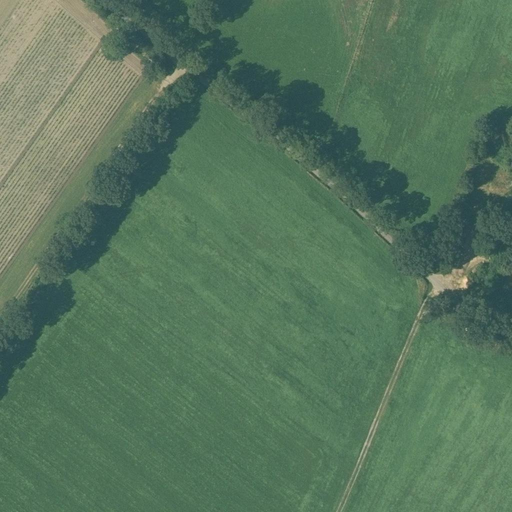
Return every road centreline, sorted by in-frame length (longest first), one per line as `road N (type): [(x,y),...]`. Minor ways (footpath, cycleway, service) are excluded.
road 1 (unclassified): [(511,336),(474,319),(241,105),(102,0)]
road 2 (track): [(437,281),(339,511)]
